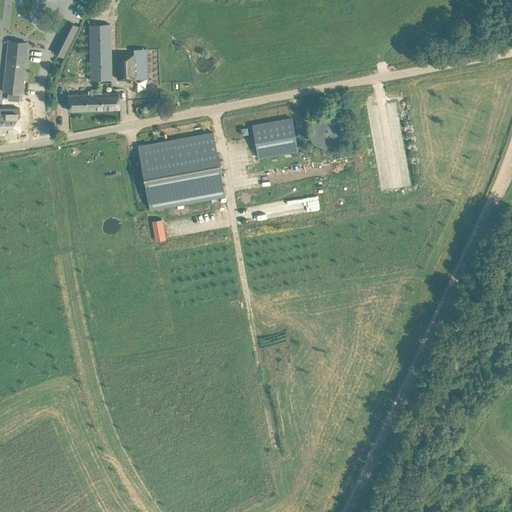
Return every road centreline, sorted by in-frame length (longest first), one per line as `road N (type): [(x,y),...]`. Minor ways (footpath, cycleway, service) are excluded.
road 1 (unclassified): [(511,52),(0,147)]
road 2 (track): [(511,161),(351,511)]
